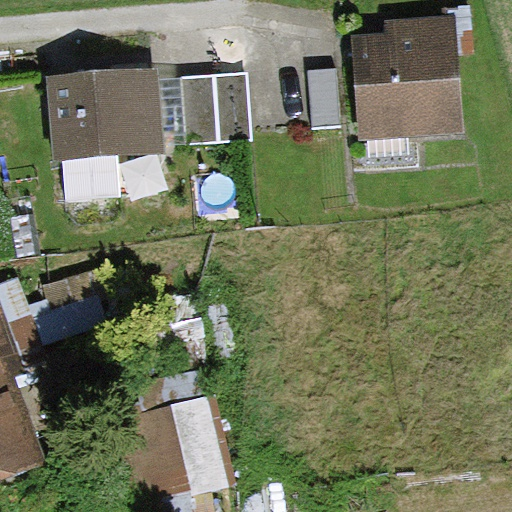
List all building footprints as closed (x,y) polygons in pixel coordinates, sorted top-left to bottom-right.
[(386,32),(351,35),(359,140),(368,139),(409,137),(464,132),(456,15),(385,20),(386,32)] [(157,67),(47,76),(54,163),(164,154),(163,146),(159,80),(157,67)] [(336,67),(308,69),(312,126),(341,124),(336,67)] [(248,74),(182,78),(186,144),(253,139),(248,74)] [(182,78),(159,80),(163,146),(186,144),(182,78)] [(410,154),(409,137),(368,139),(369,157),(410,154)] [(96,270),(43,284),(51,312),(104,298),(96,270)] [(17,278),(0,284),(0,302),(26,371),(49,362),(17,278)] [(0,302),(0,481),(47,464),(14,377),(26,371),(0,302)] [(209,366),(113,387),(139,503),(192,492),(193,496),(236,486),(209,366)]
